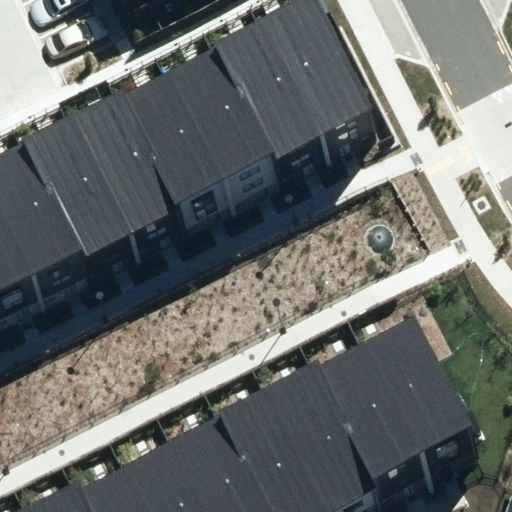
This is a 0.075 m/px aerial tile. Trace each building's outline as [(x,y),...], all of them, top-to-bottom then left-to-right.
[(311,0),(298,0),(261,19),(323,142),(371,118),(311,0)] [(261,19),(214,42),(277,165),(323,142),(261,19)] [(214,42),(164,68),(226,191),(277,165),(214,42)] [(164,68),(121,90),(183,211),(226,191),(164,68)] [(121,90),(72,115),(133,236),(183,211),(121,90)] [(72,115),(27,137),(88,259),(133,236),(72,115)] [(27,137),(0,151),(0,215),(35,284),(88,259),(27,137)] [(0,301),(35,284),(0,215),(0,301)] [(362,343),(422,456),(473,430),(413,316),(362,343)] [(422,456),(362,343),(314,368),(376,486),(424,461),(422,456)] [(330,511),(376,486),(314,368),(267,392),(330,511)] [(327,511),(330,511),(267,392),(222,415),(273,511),(327,511)] [(273,511),(222,415),(171,442),(207,511),(273,511)] [(145,511),(207,511),(171,442),(122,468),(145,511)] [(145,511),(122,468),(75,492),(86,511),(145,511)] [(86,511),(75,492),(73,487),(25,511),(86,511)]
